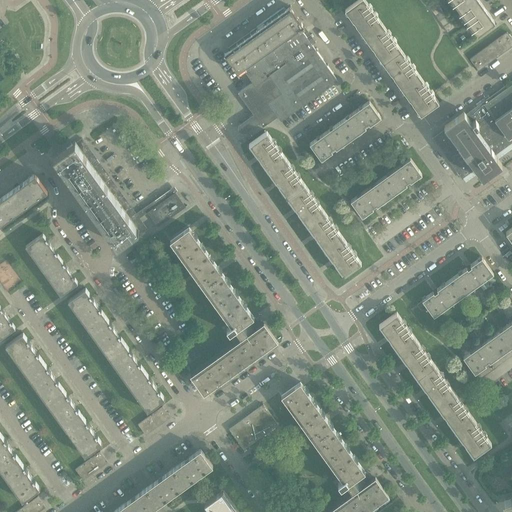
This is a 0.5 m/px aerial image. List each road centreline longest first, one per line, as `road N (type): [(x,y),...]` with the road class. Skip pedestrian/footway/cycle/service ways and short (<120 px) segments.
road 1 (tertiary): [(335,327),(203,138)]
road 2 (tertiary): [(187,161),(314,339)]
road 3 (residential): [(135,465),(15,295)]
road 4 (residential): [(481,511),(376,363),(357,361)]
road 5 (unclassified): [(203,138),(230,116),(233,96),(204,55),(206,44),(267,0)]
road 6 (tertiary): [(466,511),(357,361)]
road 7 (residential): [(199,419),(95,274)]
road 8 (residential): [(335,327),(478,227)]
road 9 (residential): [(410,133),(307,0)]
road 10 (residential): [(347,385),(346,405),(409,495),(432,500)]
road 11 (tertiary): [(347,385),(432,500)]
road 12 (residential): [(199,419),(314,339)]
road 13 (residential): [(72,510),(0,407)]
road 14 (residential): [(410,133),(511,61)]
